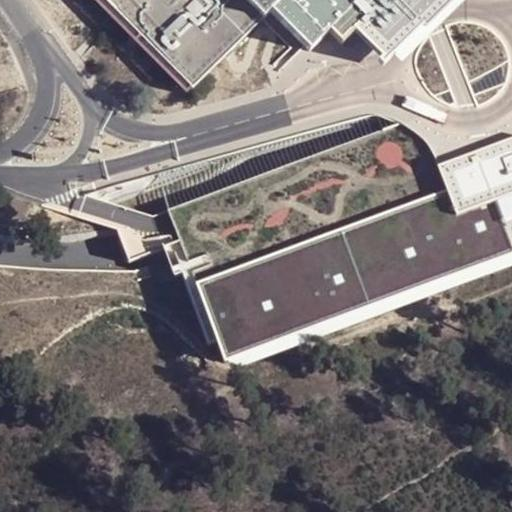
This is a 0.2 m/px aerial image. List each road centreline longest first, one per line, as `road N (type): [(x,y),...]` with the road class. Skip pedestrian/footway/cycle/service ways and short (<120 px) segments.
road 1 (residential): [(246,126),(138,131),(73,87)]
road 2 (residential): [(70,169),(158,154),(246,126)]
road 3 (residential): [(406,82),(246,126)]
road 4 (residential): [(511,25),(476,5),(428,17),(405,56),(406,82)]
road 5 (residential): [(6,168),(54,120),(58,92),(41,48)]
road 6 (residential): [(406,82),(421,109),(445,123),(474,126),(511,106)]
